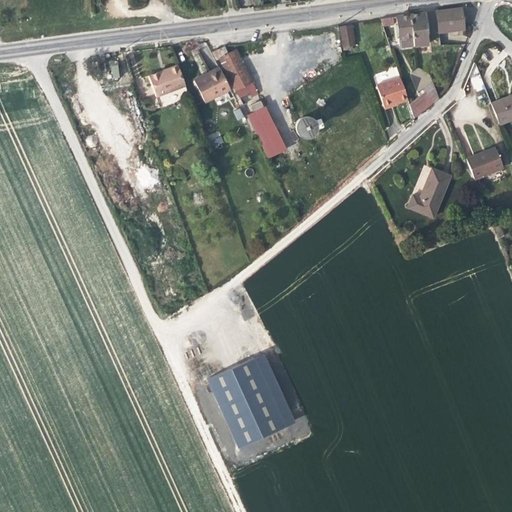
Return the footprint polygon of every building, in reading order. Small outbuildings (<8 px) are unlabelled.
[(464,29),(461,8),(409,15),(413,46),(427,44),(425,32),(428,32),(429,34),(464,29)] [(413,46),(409,15),(396,17),(400,48),(413,46)] [(396,24),(395,16),(381,18),(382,26),(396,24)] [(339,26),(342,48),(356,47),(353,24),(339,26)] [(239,98),(255,89),(235,49),(228,53),(224,46),(212,53),(215,60),(219,58),(239,98)] [(121,75),(116,57),(108,58),(113,77),(121,75)] [(185,85),(177,65),(168,69),(168,71),(161,74),(161,71),(148,76),(156,97),(185,85)] [(220,70),(219,67),(202,76),(203,78),(220,70)] [(204,102),(230,89),(220,70),(203,78),(202,76),(193,80),(204,102)] [(479,75),(471,78),(477,92),(485,88),(479,75)] [(407,99),(400,79),(392,81),(392,80),(376,85),(384,109),(392,105),(392,104),(407,99)] [(424,92),(409,105),(413,118),(438,98),(432,82),(423,90),(424,92)] [(511,95),(490,104),(498,124),(511,119),(511,95)] [(284,150),(260,100),(251,105),(254,112),(247,115),(269,158),(284,150)] [(233,110),(236,120),(243,118),(240,108),(233,110)] [(311,127),(310,121),(309,120),(304,118),(298,120),(296,122),(295,126),(297,131),(301,134),(308,133),(311,130),(311,127)] [(218,130),(208,135),(213,147),(223,142),(218,130)] [(474,179),(503,168),(494,147),(466,159),(474,179)] [(450,176),(431,168),(421,192),(422,192),(420,198),(412,195),(407,207),(433,217),(450,176)] [(237,448),(295,424),(265,353),(207,377),(237,448)]
